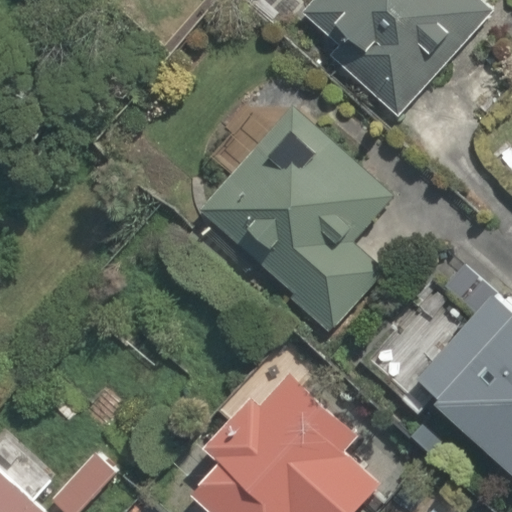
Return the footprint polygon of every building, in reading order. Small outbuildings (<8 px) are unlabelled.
[(355,51),(335,73),(391,123),(485,15),(468,0),(305,0),(293,15),(326,44),(335,34),(355,51)] [(353,246),(401,189),(284,89),(182,208),(323,329),(377,266),(353,246)] [(470,304),(444,277),(357,358),(408,413),(422,400),(506,490),(511,484),(511,297),(496,280),(470,304)] [(187,456),(167,477),(204,511),(343,511),(359,497),(374,511),(383,511),(413,481),(274,348),(179,447),(187,456)] [(0,511),(79,511),(116,474),(91,451),(35,509),(0,474),(0,511)]
